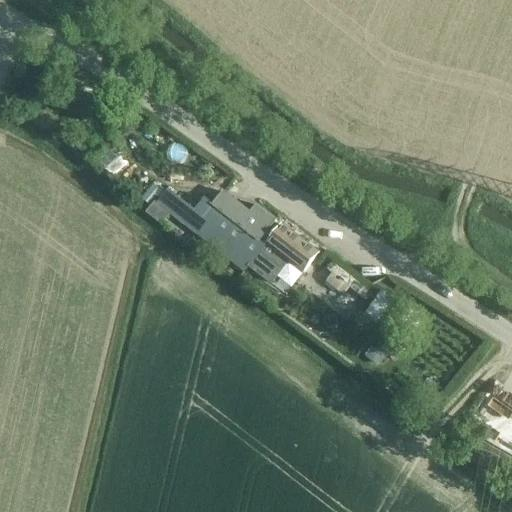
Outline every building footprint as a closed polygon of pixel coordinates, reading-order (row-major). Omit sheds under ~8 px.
[(97,161),(112,176),(136,201),(137,200),(140,196),(141,192),(141,186),(140,182),(139,178),(112,148),(97,161)] [(153,185),(141,200),(151,207),(162,192),(153,185)] [(157,205),(156,206),(163,211),(170,216),(185,227),(184,228),(192,234),(223,257),(245,273),(249,269),(271,286),(289,263),(302,274),(315,257),(317,254),(281,226),(275,234),(269,229),(275,221),(256,207),(255,208),(251,214),(224,194),(213,208),(204,201),(195,214),(172,197),(166,193),(164,195),(157,205)] [(332,264),(327,270),(360,296),(365,290),(332,264)] [(381,292),(363,319),(375,327),(394,300),(381,292)]
